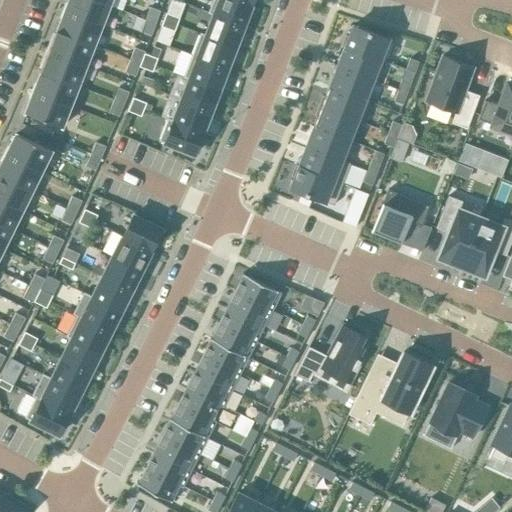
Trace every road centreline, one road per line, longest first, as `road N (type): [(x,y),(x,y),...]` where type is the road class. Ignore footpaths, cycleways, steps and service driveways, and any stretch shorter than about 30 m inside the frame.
road 1 (residential): [(219,210),(71,498)]
road 2 (residential): [(300,0),(219,210)]
road 3 (residential): [(511,365),(357,290)]
road 4 (residential): [(364,274),(372,260),(511,315)]
road 5 (residential): [(219,210),(364,274)]
